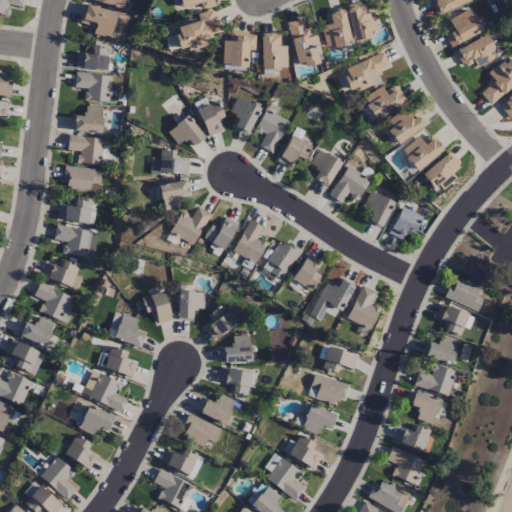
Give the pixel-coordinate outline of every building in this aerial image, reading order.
[(0,0),(0,13),(6,15),(8,4),(22,7),(22,0),(0,0)] [(90,0),(123,8),(124,0),(90,0)] [(200,8),(215,5),(214,0),(177,0),(180,8),(199,4),(200,8)] [(430,0),(436,15),(469,3),(467,0),(430,0)] [(346,5),(353,41),(370,38),(369,31),(376,30),(372,11),(366,13),(364,2),(346,5)] [(92,33),(109,37),(116,13),(83,4),(78,22),(94,26),(92,33)] [(450,26),(442,30),(449,46),(480,32),(470,8),(447,19),(450,26)] [(198,21),(173,27),(179,52),(208,45),(205,34),(219,30),(214,9),(197,13),(198,21)] [(342,9),(323,13),(326,25),(320,26),(325,48),(350,42),(342,9)] [(315,34),(306,36),(302,18),(285,22),(296,67),(317,62),(316,55),(319,54),(315,34)] [(254,32),(228,31),(228,41),(221,41),(220,66),(245,67),(246,50),(253,50),(254,32)] [(260,69),(285,68),(285,46),(279,46),(278,34),(259,34),(260,69)] [(473,63),(475,67),(492,60),(488,51),(493,49),(486,35),(454,50),(463,68),(473,63)] [(106,69),(107,47),(88,46),(88,53),(76,52),(76,69),(106,69)] [(389,68),(382,51),(340,70),(351,94),(376,83),(372,75),(389,68)] [(487,74),(491,80),(478,92),(489,105),(511,85),(511,59),(508,55),(487,74)] [(0,94),(9,95),(10,80),(4,80),(5,70),(0,70),(0,94)] [(110,76),(74,72),(73,87),(85,88),(83,100),(108,102),(110,76)] [(381,87),(361,97),(373,119),(403,103),(394,85),(383,91),(381,87)] [(511,92),(498,106),(510,120),(511,118),(511,92)] [(232,127),(247,134),(259,108),(235,97),(228,112),(237,116),(232,127)] [(217,119),(223,117),(217,101),(195,108),(206,137),(221,131),(217,119)] [(101,107),(84,106),(83,116),(71,115),(71,131),(100,132),(101,107)] [(386,131),(396,145),(425,123),(414,108),(405,115),(401,110),(386,121),(391,127),(386,131)] [(288,121),(265,109),(254,129),(263,134),(257,146),(271,153),(288,121)] [(192,147),(204,136),(184,115),(166,132),(178,145),(185,139),(192,147)] [(66,150),(78,151),(77,162),(99,165),(103,139),(68,134),(66,150)] [(442,148),(429,134),(421,141),(417,136),(399,152),(416,171),(442,148)] [(294,156),(304,160),(310,143),(288,135),(277,163),(290,167),(294,156)] [(187,160),(174,159),(175,150),(159,149),(158,157),(150,157),(149,173),(187,175),(187,160)] [(325,188),(340,163),(317,149),(308,164),(317,170),(311,179),(325,188)] [(451,174),(460,166),(447,151),(418,176),(429,189),(438,183),(442,188),(454,178),(451,174)] [(340,203),(346,194),(357,200),(369,179),(346,166),(328,196),(340,203)] [(63,190),(98,192),(99,168),(64,167),(63,190)] [(163,211),(177,208),(174,197),(187,194),(184,179),(157,185),(163,211)] [(392,203),(369,191),(361,207),(370,212),(365,221),(379,228),(392,203)] [(88,223),(90,200),(75,199),(74,206),(59,205),(58,220),(88,223)] [(190,245),(210,214),(196,206),(190,217),(181,211),(168,231),(190,245)] [(412,234),(421,217),(400,207),(387,233),(401,240),(405,230),(412,234)] [(218,226),(209,222),(202,240),(224,249),(236,222),(222,217),(218,226)] [(262,227),(247,219),(231,251),(255,264),(266,243),(256,238),(262,227)] [(61,254),(93,258),(97,232),(54,225),(52,240),(63,241),(61,254)] [(277,242),(261,268),(282,280),(300,250),(287,241),(284,246),(277,242)] [(290,280),(310,292),(319,276),(313,272),(319,262),(306,254),(290,280)] [(74,274),(77,265),(60,258),(57,266),(47,262),(41,276),(75,290),(80,277),(74,274)] [(479,287),(458,278),(455,285),(449,283),(442,298),(476,312),(482,298),(475,295),(479,287)] [(325,283),(307,315),(318,321),(328,305),(339,311),(353,287),(340,279),(335,288),(325,283)] [(37,311),(64,322),(74,298),(37,283),(32,297),(41,301),(37,311)] [(345,319),(369,329),(379,307),(369,303),(374,292),(360,285),(345,319)] [(176,320),(191,320),(192,310),(203,310),(203,291),(177,291),(176,320)] [(145,313),(154,311),(156,323),(170,320),(164,292),(141,297),(145,313)] [(236,322),(222,304),(207,315),(211,322),(203,328),(212,340),(236,322)] [(444,322),(441,329),(459,336),(462,327),(468,329),(472,317),(439,304),(434,318),(444,322)] [(134,330),(137,318),(120,313),(112,339),(139,347),(143,333),(134,330)] [(44,347),(54,323),(38,317),(34,326),(23,321),(17,335),(44,347)] [(221,363),(249,362),(249,335),(231,336),(231,347),(221,348),(221,363)] [(457,339),(440,335),(437,344),(426,341),(422,356),(450,364),(457,339)] [(4,353),(16,358),(13,366),(34,375),(42,353),(10,340),(4,353)] [(136,363),(124,359),(127,352),(110,346),(102,368),(130,378),(136,363)] [(339,366),(351,370),(356,356),(328,346),(320,368),(336,373),(339,366)] [(454,371),(431,364),(428,374),(417,371),(412,386),(447,396),(454,371)] [(218,383),(229,384),(228,393),(247,395),(250,372),(220,368),(218,383)] [(0,397),(19,406),(30,381),(8,371),(3,381),(0,379),(0,397)] [(120,412),(126,399),(120,396),(125,385),(98,373),(87,398),(120,412)] [(310,387),(316,389),(314,399),(343,404),(347,382),(312,375),(310,387)] [(431,424),(439,399),(412,391),(408,405),(417,408),(414,419),(431,424)] [(203,399),(198,414),(225,424),(233,400),(217,394),(214,402),(203,399)] [(0,431),(2,433),(11,414),(16,417),(19,412),(0,403),(0,431)] [(107,432),(113,416),(86,405),(76,429),(92,435),(95,427),(107,432)] [(336,415),(309,405),(299,430),(315,436),(319,426),(330,430),(336,415)] [(203,446),(206,439),(213,443),(220,429),(189,413),(178,434),(203,446)] [(393,440),(423,451),(431,430),(411,423),(408,431),(398,427),(393,440)] [(91,443),(72,434),(62,455),(89,469),(95,456),(86,452),(91,443)] [(315,443),(298,434),(286,455),(313,470),(320,457),(310,451),(315,443)] [(384,460),(395,465),(390,475),(412,484),(423,460),(390,446),(384,460)] [(180,455),(166,450),(160,464),(194,477),(202,456),(183,449),(180,455)] [(66,480),(73,472),(56,456),(38,476),(65,501),(75,489),(66,480)] [(294,482),(301,473),(280,457),(264,479),(293,500),(302,488),(294,482)] [(156,499),(178,509),(189,484),(157,469),(151,482),(161,487),(156,499)] [(399,511),(408,492),(381,480),(379,486),(373,483),(365,499),(393,511),(399,511)] [(39,511),(55,511),(61,503),(36,486),(25,502),(39,511)] [(280,511),(273,505),(279,497),(267,486),(250,505),(256,511),(280,511)]
